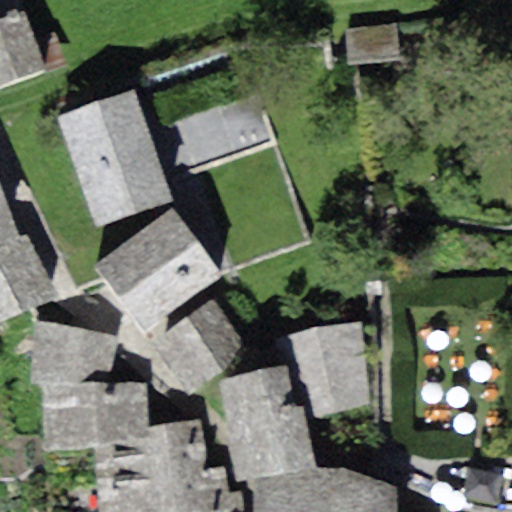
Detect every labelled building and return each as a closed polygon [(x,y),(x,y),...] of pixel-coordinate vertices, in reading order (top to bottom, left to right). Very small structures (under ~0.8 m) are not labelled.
[(21,12),(0,19),(0,88),(44,72),(21,12)] [(401,25),(351,32),(352,68),(405,65),(401,25)] [(134,97),(55,123),(95,228),(174,202),(134,97)] [(0,190),(0,247),(18,241),(0,190)] [(225,275),(174,208),(90,268),(142,334),(225,275)] [(26,238),(18,241),(0,247),(0,323),(56,297),(26,238)] [(212,301),(153,344),(189,394),(249,352),(212,301)] [(359,322),(273,341),(280,367),(294,419),(304,417),(370,406),(359,322)] [(117,340),(36,323),(27,383),(41,385),(42,451),(93,447),(146,442),(145,428),(144,384),(107,383),(117,340)] [(314,468),(304,417),(294,419),(280,367),(218,380),(233,481),(314,468)] [(199,421),(145,428),(146,442),(93,447),(98,511),(235,511),(223,468),(206,469),(199,421)] [(503,474),(467,466),(459,497),(496,505),(503,474)] [(314,470),(252,482),(252,511),(327,511),(325,470),(314,470)] [(325,470),(327,511),(394,511),(395,491),(345,470),(325,470)]
